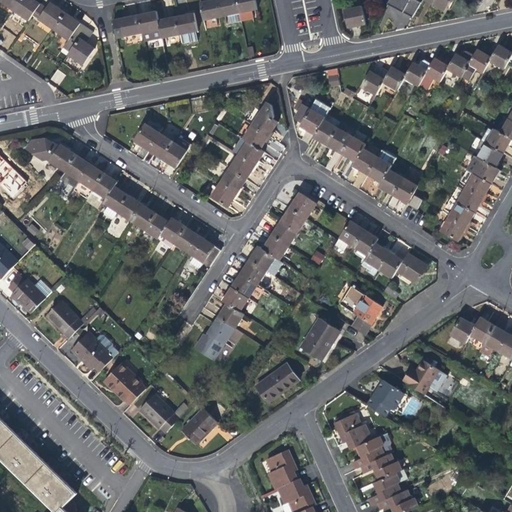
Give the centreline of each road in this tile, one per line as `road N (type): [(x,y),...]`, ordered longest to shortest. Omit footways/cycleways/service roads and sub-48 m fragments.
road 1 (residential): [(241,234),(285,156),(474,274)]
road 2 (residential): [(53,110),(294,61)]
road 3 (residential): [(53,110),(241,234)]
road 4 (residential): [(294,406),(474,274)]
road 5 (residential): [(332,53),(511,16)]
road 6 (residential): [(129,493),(0,370)]
road 7 (residential): [(22,336),(151,457)]
